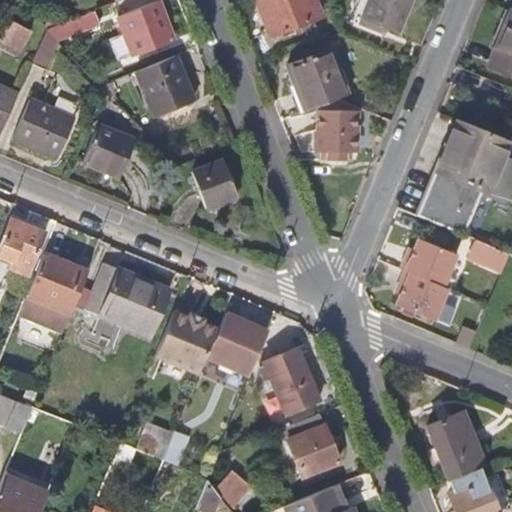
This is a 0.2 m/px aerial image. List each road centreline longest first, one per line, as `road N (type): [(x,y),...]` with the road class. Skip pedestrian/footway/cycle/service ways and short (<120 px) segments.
road 1 (residential): [(330,308),(0,174)]
road 2 (residential): [(462,0),(330,308)]
road 3 (residential): [(209,0),(330,308)]
road 4 (residential): [(330,308),(412,511)]
road 5 (residential): [(511,385),(330,308)]
